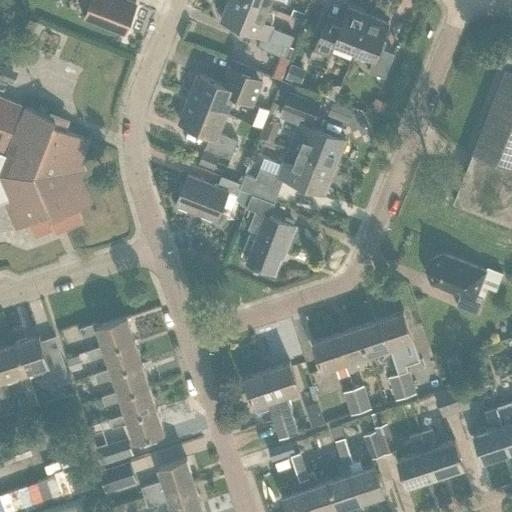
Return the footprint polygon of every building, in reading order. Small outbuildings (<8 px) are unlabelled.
[(91,0),(85,18),(124,33),(136,3),(127,0),(91,0)] [(273,18),(272,12),(267,10),(268,8),(247,0),(228,0),(221,20),(261,37),(257,47),(281,56),(286,58),(291,48),(289,47),(293,36),(272,27),(272,25),(271,25),(273,18)] [(247,0),(268,8),(271,0),(247,0)] [(327,17),(314,50),(330,56),(335,43),(354,50),(368,15),(347,7),(341,23),(327,17)] [(386,41),(382,39),(389,24),(368,15),(354,50),(374,58),(369,71),(384,77),(394,53),(383,49),(386,41)] [(511,168),(511,43),(508,43),(493,79),(501,83),(473,153),(511,168)] [(291,63),(285,79),(301,85),(307,69),(291,63)] [(0,77),(13,83),(17,72),(0,64),(0,77)] [(234,95),(253,102),(262,80),(229,67),(222,84),(199,75),(189,100),(227,115),(234,95)] [(277,88),(280,79),(268,75),(264,83),(277,88)] [(281,80),(276,94),(284,97),(288,89),(296,92),(297,90),(294,85),(281,80)] [(280,115),(298,122),(293,135),(303,139),(298,152),(335,167),(346,140),(310,126),(319,102),(289,91),(280,115)] [(23,104),(0,95),(0,149),(4,152),(23,104)] [(376,96),(371,108),(382,113),(387,101),(376,96)] [(210,136),(205,149),(231,159),(238,140),(219,133),(227,115),(189,100),(180,124),(210,136)] [(334,101),(328,115),(348,123),(354,109),(334,101)] [(257,105),(250,123),(262,128),(269,110),(257,105)] [(0,204),(5,202),(16,228),(29,223),(35,236),(61,225),(63,230),(83,221),(77,209),(92,203),(81,176),(83,175),(85,170),(83,165),(81,164),(90,139),(65,129),(69,118),(50,111),(48,115),(25,106),(6,154),(0,151),(0,204)] [(213,169),(218,157),(203,151),(198,163),(213,169)] [(275,201),(280,188),(284,178),(325,194),(335,167),(298,152),(293,165),(283,162),(278,174),(260,167),(256,178),(245,174),(240,188),(275,201)] [(511,224),(511,168),(473,153),(454,201),(511,224)] [(176,204),(216,220),(227,191),(236,194),(240,184),(221,176),(217,186),(187,174),(176,204)] [(241,205),(247,208),(255,211),(248,228),(258,232),(247,262),(274,273),(283,248),(286,249),(295,226),(269,216),(274,203),(252,194),(239,189),(235,198),(241,205)] [(487,267),(486,271),(448,256),(437,257),(428,265),(429,278),(437,286),(444,289),(445,285),(462,291),(456,305),(477,313),(487,287),(496,291),(502,273),(487,267)] [(404,359),(399,344),(413,339),(404,311),(381,319),(390,347),(395,361),(404,359)] [(96,322),(79,328),(82,337),(98,331),(103,345),(104,349),(135,339),(127,316),(97,326),(96,322)] [(381,350),(390,347),(381,319),(358,326),(368,354),(381,350)] [(357,369),(353,359),(368,354),(358,326),(336,334),(348,372),(357,369)] [(39,334),(15,342),(25,372),(28,371),(43,366),(48,382),(56,379),(58,385),(70,381),(63,359),(51,363),(43,340),(41,340),(39,334)] [(339,377),(348,374),(348,372),(336,334),(313,341),(322,370),(335,365),(339,377)] [(103,345),(87,350),(90,359),(105,354),(110,368),(111,372),(142,362),(135,339),(104,349),(103,345)] [(0,347),(0,376),(1,380),(4,379),(19,374),(24,389),(33,387),(28,371),(25,372),(15,342),(0,347)] [(66,352),(70,364),(83,360),(78,347),(66,352)] [(447,360),(451,372),(461,368),(458,357),(447,360)] [(110,368),(94,374),(97,382),(113,377),(118,391),(119,394),(150,384),(142,362),(111,372),(110,368)] [(286,394),(299,390),(290,362),(267,369),(289,436),(299,432),(286,394)] [(244,377),(253,405),(267,401),(272,416),(279,439),(289,436),(267,369),(244,377)] [(408,370),(398,373),(407,396),(416,393),(408,370)] [(407,396),(398,373),(388,376),(396,400),(407,396)] [(0,394),(1,397),(9,394),(4,379),(1,380),(0,376),(0,394)] [(458,378),(443,383),(446,389),(449,388),(461,384),(458,378)] [(102,397),(94,400),(96,407),(104,404),(105,405),(121,400),(125,414),(126,417),(157,407),(150,384),(119,394),(118,391),(102,396),(102,397)] [(461,384),(449,388),(457,413),(469,408),(461,384)] [(354,388),(361,412),(371,408),(364,385),(354,388)] [(361,412),(354,388),(344,392),(352,415),(361,412)] [(457,413),(449,388),(446,389),(435,393),(443,417),(457,413)] [(35,392),(18,397),(22,410),(39,404),(35,392)] [(511,450),(511,401),(497,406),(497,407),(511,451),(511,450)] [(112,428),(128,423),(134,441),(165,431),(157,407),(126,417),(125,414),(109,419),(112,428)] [(491,427),(474,433),(483,460),(511,451),(497,407),(485,411),(491,427)] [(321,412),(308,416),(312,427),(325,423),(321,412)] [(396,451),(387,422),(377,426),(386,454),(396,451)] [(375,465),(361,469),(358,460),(353,461),(345,437),(344,437),(340,425),(336,426),(363,500),(384,493),(375,465)] [(339,467),(342,476),(332,479),(341,507),(363,500),(336,426),(330,427),(343,465),(339,467)] [(374,427),(376,432),(364,436),(371,459),(386,454),(377,426),(374,427)] [(455,439),(438,445),(432,428),(421,432),(435,476),(464,466),(455,439)] [(415,453),(398,458),(407,485),(435,476),(421,432),(409,436),(415,453)] [(49,470),(59,467),(51,433),(23,439),(29,464),(47,459),(49,470)] [(103,463),(129,454),(125,441),(98,450),(103,463)] [(268,449),(272,462),(294,453),(291,442),(268,449)] [(318,484),(314,473),(308,475),(301,452),(295,454),(316,511),(326,511),(341,507),(332,479),(318,484)] [(108,485),(139,475),(132,454),(101,464),(108,485)] [(297,490),(284,495),(289,511),(316,511),(295,454),(290,455),(299,482),(295,483),(297,490)] [(144,497),(194,480),(186,457),(158,467),(162,480),(141,487),(144,497)] [(41,474),(12,483),(19,505),(48,495),(41,474)] [(172,511),(175,511),(201,503),(194,480),(144,497),(147,506),(169,500),(172,511)] [(88,511),(82,493),(26,511),(88,511)] [(204,511),(201,503),(175,511),(204,511)]
